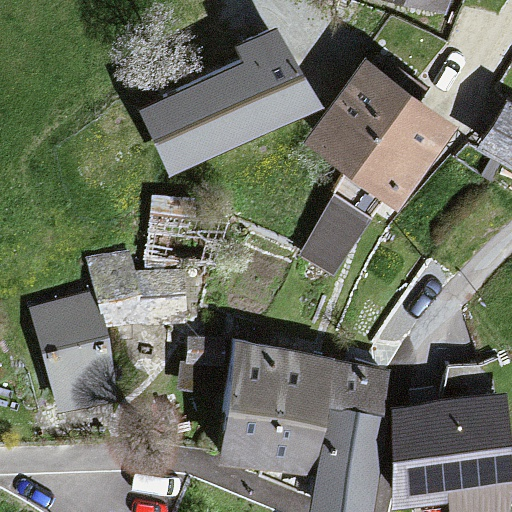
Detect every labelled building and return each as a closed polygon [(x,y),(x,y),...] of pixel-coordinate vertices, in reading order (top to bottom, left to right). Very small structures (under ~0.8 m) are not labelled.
[(378,0),(435,21),(442,0),(378,0)] [(306,104),(275,53),(155,110),(181,164),(306,104)] [(445,130),(355,65),(300,147),(389,206),(445,130)] [(511,110),(504,105),(476,148),(511,168),(511,110)] [(320,217),(347,235),(364,209),(335,190),(320,217)] [(149,250),(211,258),(225,215),(153,208),(149,250)] [(128,280),(127,261),(91,264),(95,326),(178,321),(175,276),(128,280)] [(108,398),(87,297),(28,309),(49,410),(108,398)] [(353,511),(381,362),(226,334),(206,446),(303,463),(296,502),(351,511),(353,511)] [(505,511),(499,398),(393,403),(399,497),(448,494),(449,511),(505,511)]
